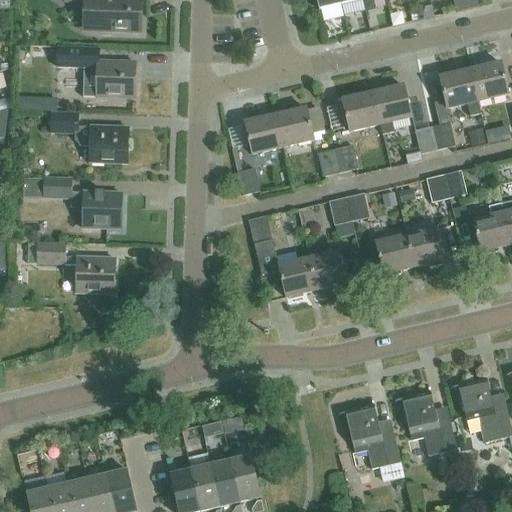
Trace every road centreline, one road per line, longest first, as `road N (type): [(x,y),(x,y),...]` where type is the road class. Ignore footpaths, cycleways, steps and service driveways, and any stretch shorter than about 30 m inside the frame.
road 1 (residential): [(511,316),(337,358),(244,358),(188,370)]
road 2 (residential): [(188,370),(200,91)]
road 3 (residential): [(284,68),(511,17)]
road 4 (residential): [(188,370),(0,416)]
